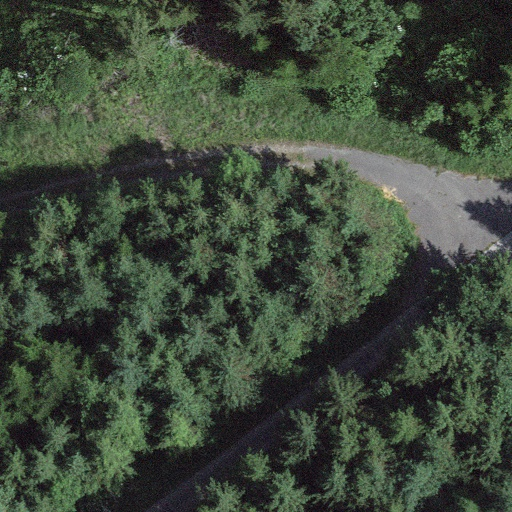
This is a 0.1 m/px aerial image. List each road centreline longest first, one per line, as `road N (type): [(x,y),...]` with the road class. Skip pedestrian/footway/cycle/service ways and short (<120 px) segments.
road 1 (track): [(498,258),(440,196),(386,170),(325,158),(231,156),(0,201)]
road 2 (track): [(165,511),(511,248)]
